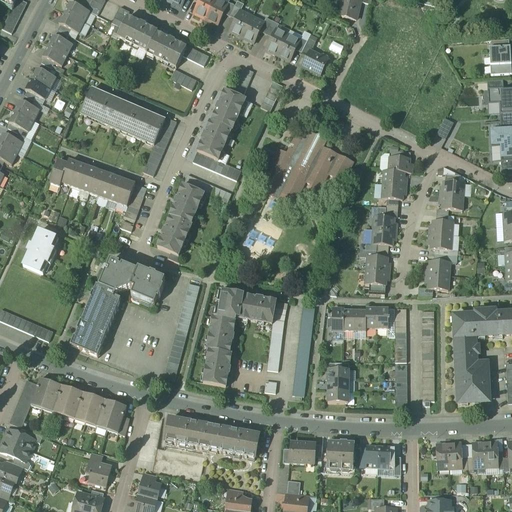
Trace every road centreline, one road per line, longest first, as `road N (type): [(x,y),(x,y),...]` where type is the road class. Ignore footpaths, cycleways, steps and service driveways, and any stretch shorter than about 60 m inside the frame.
road 1 (residential): [(228,53),(439,158)]
road 2 (residential): [(228,53),(135,262)]
road 3 (residential): [(439,158),(408,234),(399,303)]
road 4 (residential): [(280,424),(147,399)]
road 5 (residential): [(147,399),(22,355)]
road 6 (residential): [(410,429),(280,424)]
